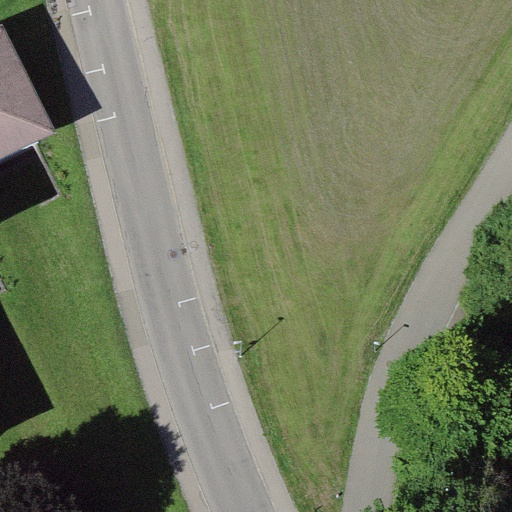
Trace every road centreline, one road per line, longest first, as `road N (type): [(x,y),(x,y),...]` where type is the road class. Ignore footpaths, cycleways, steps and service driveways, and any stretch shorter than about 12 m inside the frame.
road 1 (residential): [(242,511),(169,315),(100,0)]
road 2 (residential): [(368,511),(385,410),(418,312),(511,158)]
